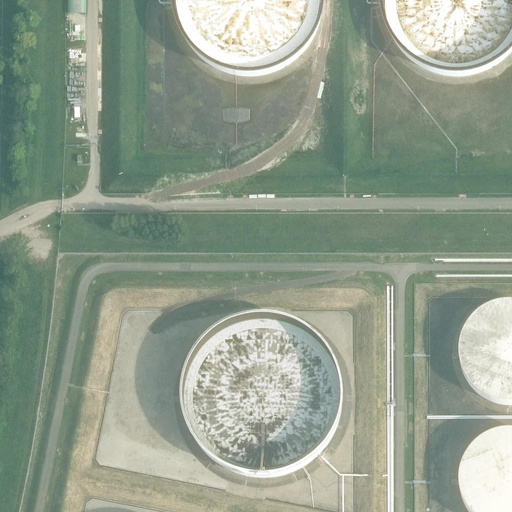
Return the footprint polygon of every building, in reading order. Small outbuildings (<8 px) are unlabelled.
[(86,0),(67,0),(67,14),(86,15),(86,0)] [(303,53),(320,33),(328,8),(328,0),(176,0),(180,20),(192,42),(210,58),(232,69),(256,72),(281,66),(303,53)] [(507,57),(511,51),(511,0),(383,0),(386,20),(397,41),(414,59),(435,70),(459,74),(485,69),(507,57)] [(484,398),(511,404),(511,301),(488,305),(467,325),(459,351),(464,374),(484,398)] [(222,469),(267,480),(308,466),(332,440),(343,397),(331,357),(301,329),(267,319),(230,326),(204,345),(186,376),(183,411),(196,444),(222,469)] [(469,511),(511,511),(511,430),(486,435),(465,454),(457,480),(462,504),(469,511)]
